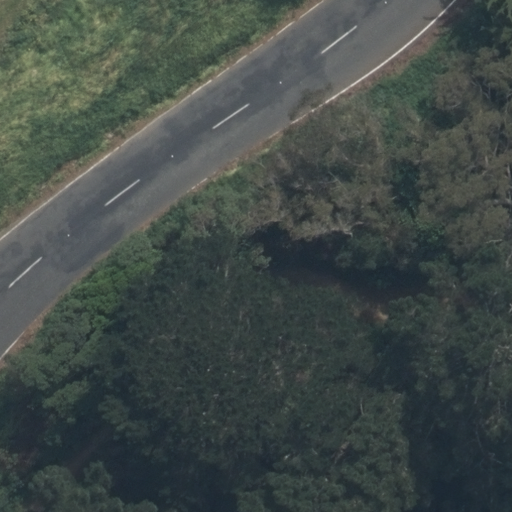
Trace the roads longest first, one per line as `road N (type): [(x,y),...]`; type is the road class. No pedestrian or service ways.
road 1 (residential): [(0,312),(371,0)]
road 2 (tertiary): [(280,0),(511,272)]
